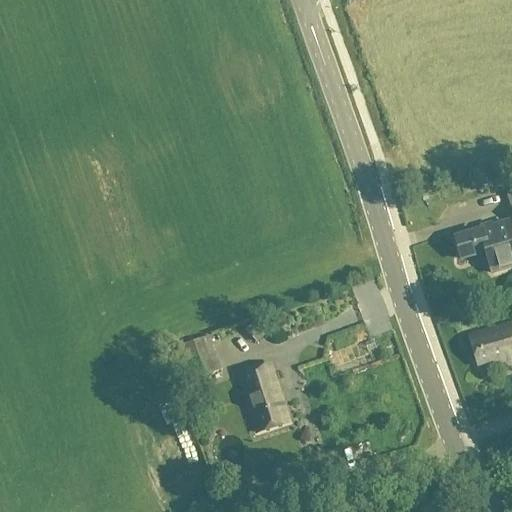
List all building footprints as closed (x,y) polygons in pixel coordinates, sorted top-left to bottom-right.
[(511,269),(511,244),(506,225),(453,241),(459,263),(483,255),(489,276),(511,269)] [(254,326),(245,335),(257,347),(265,338),(254,326)] [(488,368),(511,361),(511,326),(467,339),(476,369),(487,366),(488,368)] [(187,384),(218,373),(207,341),(175,352),(187,384)] [(255,436),(286,425),(267,368),(236,379),(255,436)]
